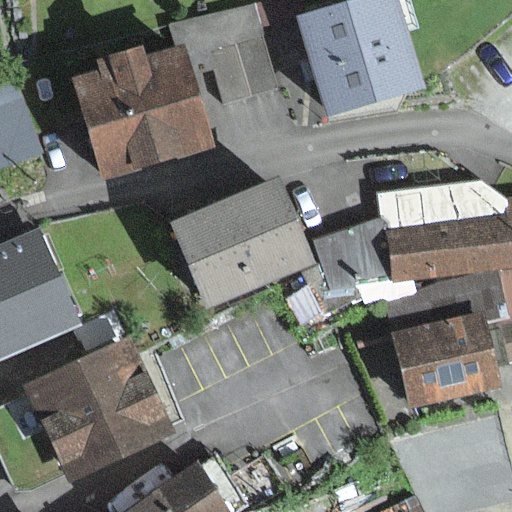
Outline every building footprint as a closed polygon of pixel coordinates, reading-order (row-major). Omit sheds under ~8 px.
[(415,0),(395,0),(302,28),(328,115),(415,89),(402,45),(426,37),(415,0)] [(175,61),(73,78),(86,158),(196,141),(191,110),(280,96),(268,16),(171,32),(175,61)] [(17,77),(0,83),(0,164),(43,149),(17,77)] [(511,201),(504,202),(481,187),(382,198),(382,223),(316,244),(323,265),(303,275),(321,314),(359,295),(357,282),(511,262),(511,201)] [(286,224),(271,188),(174,228),(205,302),(302,262),(286,224)] [(0,351),(79,317),(39,226),(0,242),(0,351)] [(511,273),(450,278),(387,302),(410,405),(491,388),(486,353),(480,319),(511,313),(511,273)] [(132,335),(25,382),(67,477),(174,431),(132,335)] [(119,511),(227,511),(233,508),(196,459),(119,511)]
